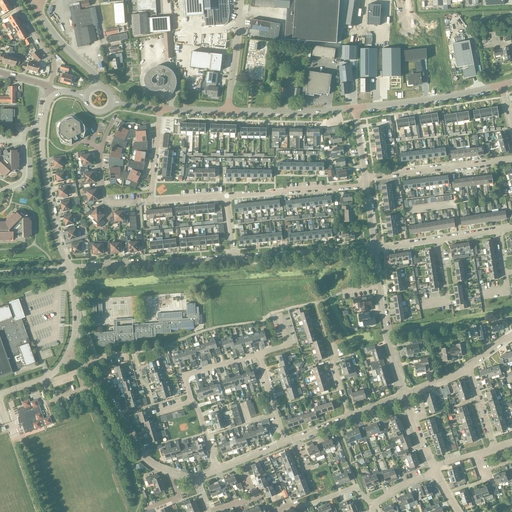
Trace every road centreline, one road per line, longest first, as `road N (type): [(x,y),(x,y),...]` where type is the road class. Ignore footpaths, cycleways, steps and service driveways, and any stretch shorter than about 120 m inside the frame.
road 1 (residential): [(69,267),(234,256)]
road 2 (residential): [(364,178),(511,159)]
road 3 (tertiary): [(354,107),(500,85)]
road 4 (residential): [(234,256),(374,247)]
road 5 (residential): [(226,195),(365,185)]
road 6 (residential): [(167,471),(142,455),(87,368)]
road 7 (unclassified): [(69,267),(56,238),(41,140)]
